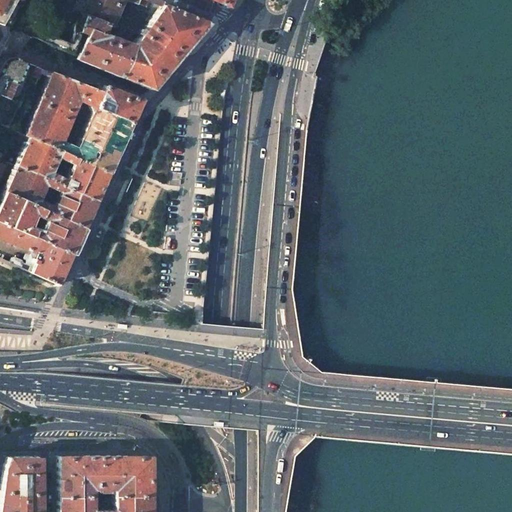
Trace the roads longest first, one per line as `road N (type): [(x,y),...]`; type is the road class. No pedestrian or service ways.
road 1 (primary): [(239,511),(256,172),(291,19)]
road 2 (primary): [(250,22),(228,189),(207,511)]
road 3 (primary): [(264,376),(281,160),(311,0)]
road 4 (residential): [(200,57),(139,118),(80,256),(96,284),(148,305),(174,299)]
road 5 (primary): [(229,511),(214,449),(167,392),(88,363),(0,364)]
road 6 (primary): [(264,376),(139,344),(0,361)]
road 7 (primary): [(511,417),(322,399),(264,376)]
road 8 (residential): [(200,57),(174,299)]
road 9 (primary): [(292,415),(511,435)]
road 10 (primary): [(0,384),(195,401)]
road 11 (residential): [(0,445),(53,426),(141,430)]
road 12 (primary): [(0,399),(141,430)]
